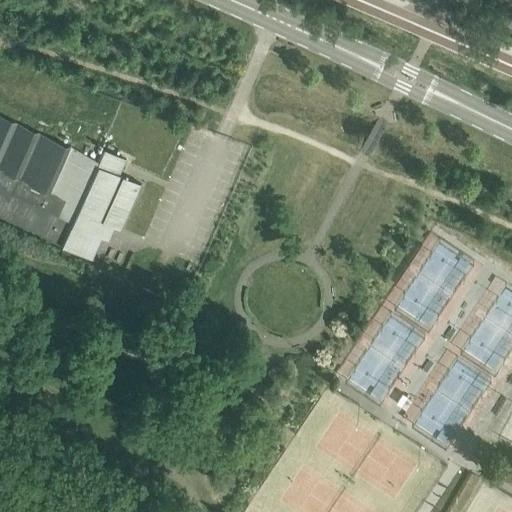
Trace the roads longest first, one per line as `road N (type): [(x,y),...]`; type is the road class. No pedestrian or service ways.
road 1 (tertiary): [(511,129),(224,0)]
road 2 (unclassified): [(511,67),(359,0)]
